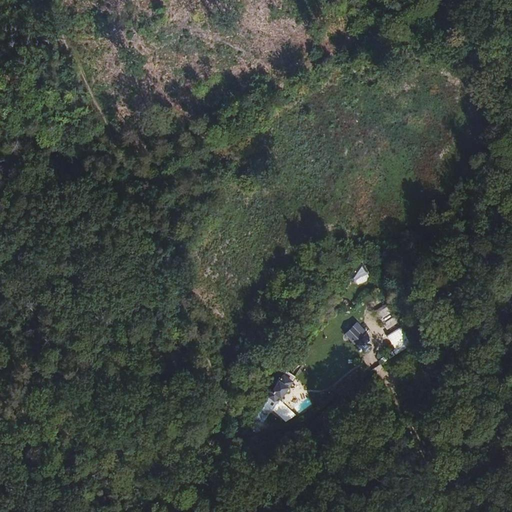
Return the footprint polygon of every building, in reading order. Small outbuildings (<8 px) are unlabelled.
[(361,278),(370,273),(364,262),(356,272),(361,278)] [(387,308),(377,314),(387,329),(396,323),(387,308)] [(344,335),(364,356),(372,348),(364,339),(367,336),(356,324),(344,335)] [(389,335),(400,354),(410,348),(399,329),(389,335)] [(282,380),(268,400),(274,404),(277,401),(280,403),(292,387),(282,380)]
